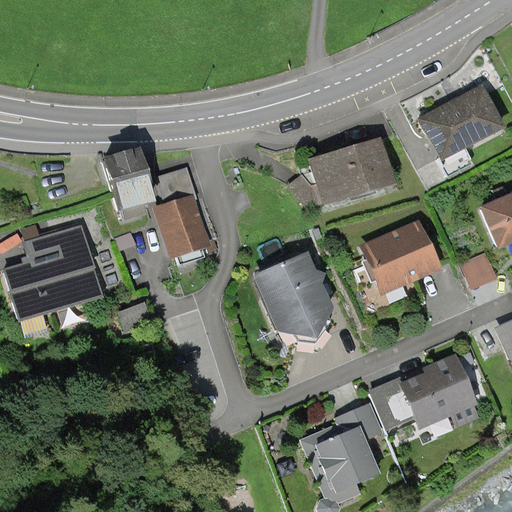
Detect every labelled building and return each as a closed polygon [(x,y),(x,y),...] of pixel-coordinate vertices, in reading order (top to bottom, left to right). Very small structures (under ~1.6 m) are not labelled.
[(435,161),(445,178),(468,165),(459,148),(497,128),(477,90),(410,125),(417,137),(421,138),(425,136),(438,159),(435,161)] [(323,204),(384,185),(378,166),(388,162),(382,142),(372,145),(371,143),(344,151),(344,153),(308,164),(311,173),(313,172),(322,203),(323,204)] [(134,153),(102,162),(116,211),(118,211),(121,221),(139,216),(136,206),(148,202),(134,153)] [(313,172),(311,173),(300,176),(300,178),(288,187),(304,209),(322,203),(313,172)] [(500,189),(490,193),(494,202),(504,198),(500,189)] [(511,196),(479,211),(495,247),(511,240),(511,196)] [(204,245),(191,202),(154,213),(167,256),(173,255),(176,265),(200,258),(197,247),(204,245)] [(379,292),(431,270),(413,228),(361,250),(379,292)] [(39,314),(98,297),(79,229),(23,245),(29,265),(2,272),(21,339),(44,332),(39,314)] [(129,234),(113,240),(117,252),(134,246),(129,234)] [(482,256),(458,266),(468,289),(492,279),(482,256)] [(300,259),(254,280),(282,342),(314,355),(327,323),(312,286),(316,278),(307,275),(300,259)] [(141,306),(117,315),(123,332),(147,323),(141,306)] [(511,325),(495,334),(507,361),(511,358),(511,325)] [(367,396),(385,437),(415,424),(416,427),(447,413),(453,426),(472,418),(467,404),(468,404),(449,362),(423,373),(425,378),(401,389),(398,382),(367,396)] [(336,427),(299,443),(324,500),(318,503),(315,511),(334,511),(335,510),(333,504),(356,495),(351,485),(373,476),(359,442),(377,434),(366,407),(333,421),(336,427)]
